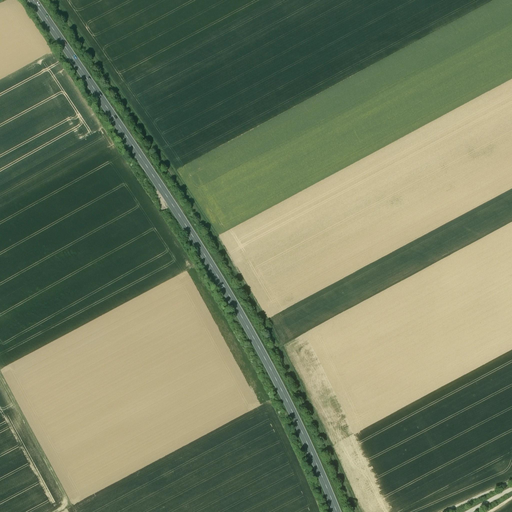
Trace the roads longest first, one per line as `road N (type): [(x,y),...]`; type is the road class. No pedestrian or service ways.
road 1 (track): [(50,0),(257,312),(354,511)]
road 2 (primary): [(335,511),(270,368),(32,0)]
road 3 (track): [(0,380),(69,510)]
